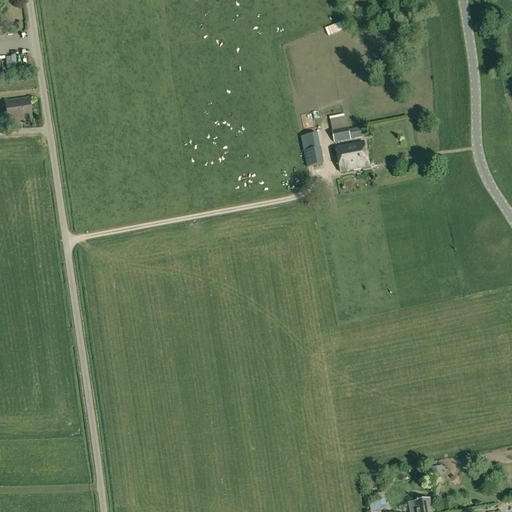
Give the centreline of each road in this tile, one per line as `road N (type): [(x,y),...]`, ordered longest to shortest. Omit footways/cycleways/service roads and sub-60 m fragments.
road 1 (unclassified): [(102,511),(32,0)]
road 2 (tertiary): [(511,216),(476,146),(463,0)]
